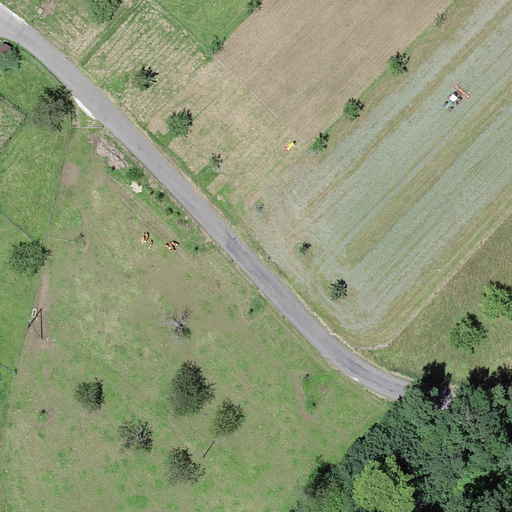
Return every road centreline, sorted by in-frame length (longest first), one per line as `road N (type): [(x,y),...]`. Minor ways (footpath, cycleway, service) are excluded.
road 1 (unclassified): [(511,387),(456,394),(372,380),(0,19)]
road 2 (track): [(0,511),(4,429),(27,317),(67,197),(85,96)]
